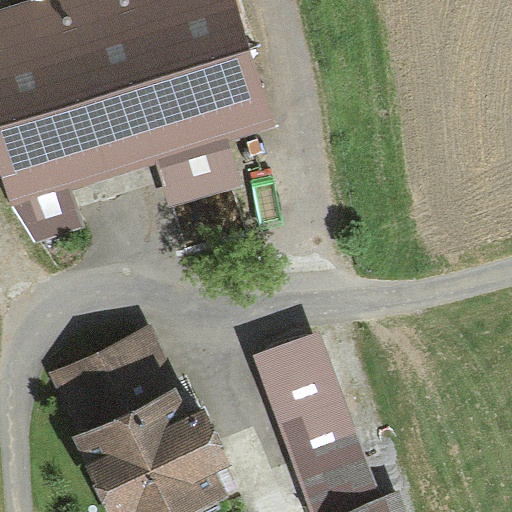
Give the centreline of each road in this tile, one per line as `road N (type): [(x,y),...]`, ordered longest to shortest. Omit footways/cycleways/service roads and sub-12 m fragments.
road 1 (unclassified): [(511,270),(376,303),(317,308),(230,310),(95,297),(57,307),(11,334),(21,511)]
road 2 (track): [(277,0),(305,134),(317,308)]
